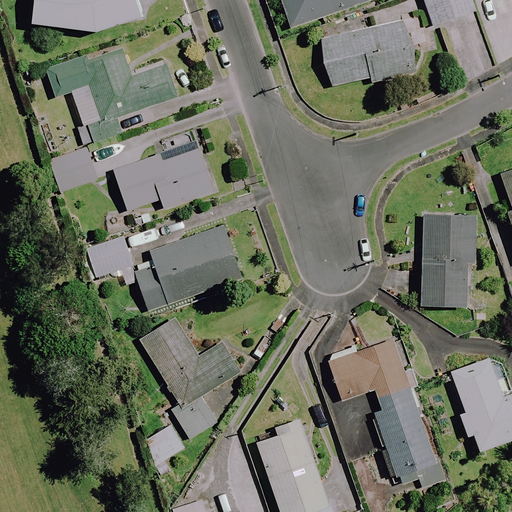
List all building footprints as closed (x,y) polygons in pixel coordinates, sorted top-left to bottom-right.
[(36,0),(33,24),(101,36),(146,19),(140,0),(36,0)] [(378,0),(280,0),(291,30),(378,0)] [(475,13),(470,0),(423,0),(433,28),(475,13)] [(418,74),(406,23),(321,42),(331,89),(370,80),(372,85),(418,74)] [(131,79),(122,53),(91,63),(89,57),(47,72),(56,99),(70,95),(82,132),(176,101),(165,68),(131,79)] [(197,144),(161,156),(114,172),(128,213),(161,202),(164,210),(214,193),(197,144)] [(98,182),(87,149),(50,161),(60,194),(98,182)] [(511,173),(501,177),(511,211),(508,212),(511,225),(511,173)] [(475,265),(476,219),(425,217),(421,307),(466,309),(468,265),(475,265)] [(241,281),(223,228),(150,253),(153,261),(134,268),(149,312),(241,281)] [(133,266),(124,238),(80,253),(89,281),(133,266)] [(198,359),(175,321),(141,342),(179,406),(172,410),(190,441),(217,424),(201,398),(235,377),(217,347),(198,359)] [(443,483),(411,390),(418,387),(412,371),(406,373),(394,339),(358,351),(359,354),(329,364),(343,403),(375,392),(381,411),(370,415),(392,479),(399,477),(402,487),(418,481),(421,490),(443,483)] [(511,401),(504,404),(489,361),(451,374),(465,412),(459,414),(468,438),(474,436),(480,453),(511,441),(511,401)] [(324,511),(330,510),(300,421),(276,429),(278,435),(257,442),(280,511),(324,511)] [(185,450),(172,426),(144,442),(158,466),(185,450)] [(209,511),(206,501),(174,511),(209,511)]
